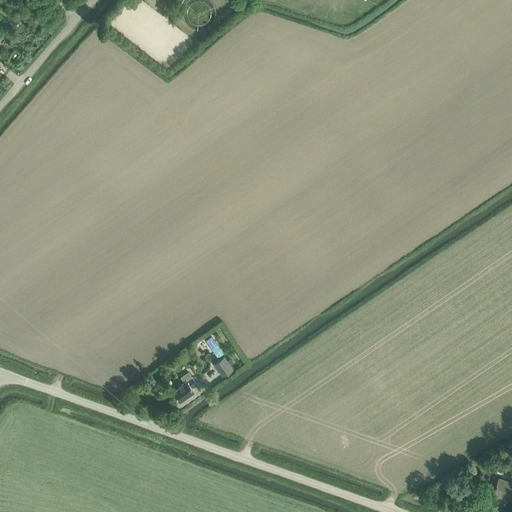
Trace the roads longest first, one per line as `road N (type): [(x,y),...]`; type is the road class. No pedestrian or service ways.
road 1 (unclassified): [(391,511),(0,373)]
road 2 (unclassified): [(0,106),(92,0)]
